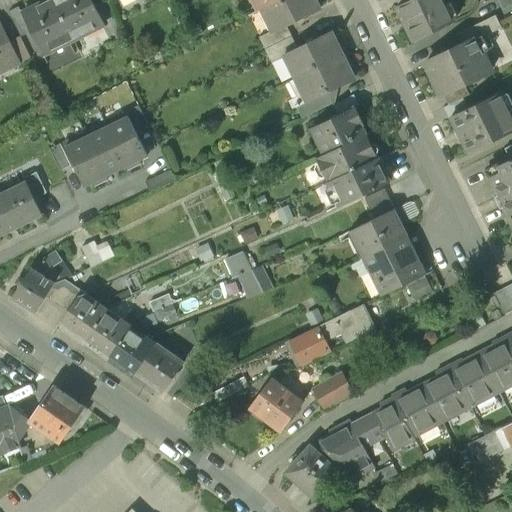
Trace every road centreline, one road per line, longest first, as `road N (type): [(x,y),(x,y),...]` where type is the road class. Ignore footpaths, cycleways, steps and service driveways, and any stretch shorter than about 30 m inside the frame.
road 1 (residential): [(0,316),(261,511)]
road 2 (residential): [(358,0),(451,196),(455,235)]
